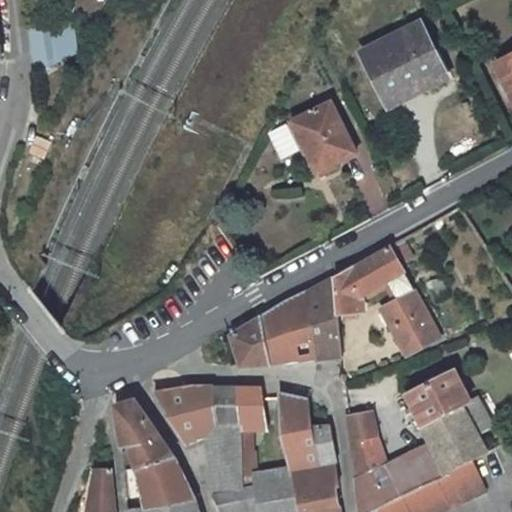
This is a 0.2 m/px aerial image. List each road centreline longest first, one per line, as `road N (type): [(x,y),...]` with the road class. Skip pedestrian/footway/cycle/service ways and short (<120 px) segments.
road 1 (unclassified): [(125,368),(511,159)]
road 2 (unclassified): [(329,387),(125,368)]
road 3 (residential): [(125,368),(198,466),(213,511)]
road 4 (residential): [(13,0),(20,59),(0,148)]
road 5 (residential): [(59,511),(100,367)]
road 6 (residential): [(0,264),(68,352),(100,367)]
road 7 (residential): [(353,511),(329,387)]
